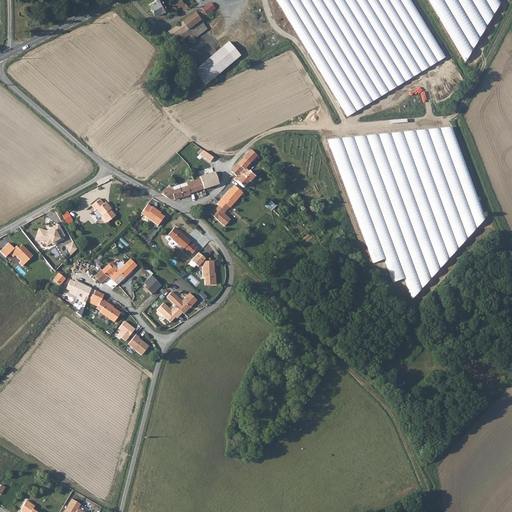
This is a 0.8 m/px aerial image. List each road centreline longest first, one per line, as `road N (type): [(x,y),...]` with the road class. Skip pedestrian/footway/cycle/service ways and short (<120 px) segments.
road 1 (track): [(235,157),(265,129),(452,117),(511,9)]
road 2 (track): [(223,251),(393,418),(439,511)]
road 3 (unclassified): [(166,347),(218,303),(230,279),(228,261),(198,222),(106,167)]
road 4 (track): [(346,124),(293,39),(242,24),(238,0)]
road 5 (unclassified): [(120,511),(166,347)]
road 6 (unclassified): [(106,167),(0,74)]
road 7 (secondary): [(0,58),(116,0)]
road 8 (residential): [(0,231),(106,167)]
